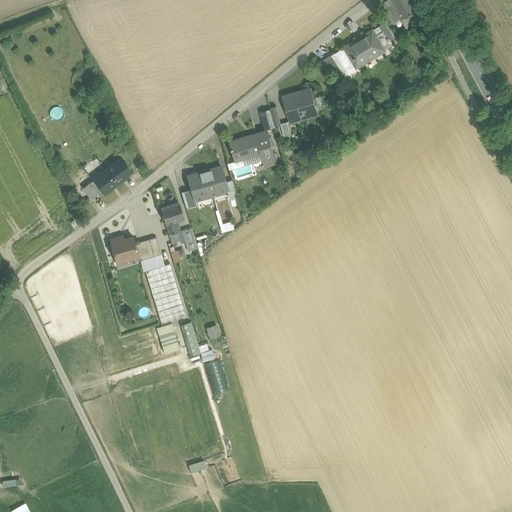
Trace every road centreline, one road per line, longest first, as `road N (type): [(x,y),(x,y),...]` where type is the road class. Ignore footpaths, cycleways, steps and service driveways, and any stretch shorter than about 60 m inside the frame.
road 1 (unclassified): [(373,0),(15,280)]
road 2 (unclassified): [(131,511),(15,280)]
road 3 (primary): [(441,0),(511,126)]
